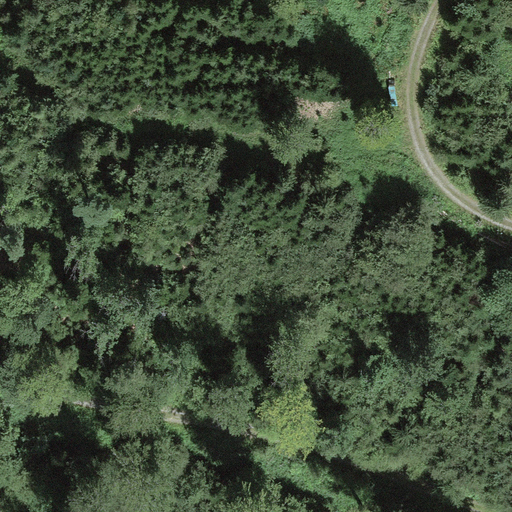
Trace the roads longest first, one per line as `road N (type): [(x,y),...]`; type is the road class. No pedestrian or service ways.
road 1 (track): [(0,382),(334,449),(477,511)]
road 2 (track): [(511,223),(425,172),(405,98),(418,30),(438,0)]
